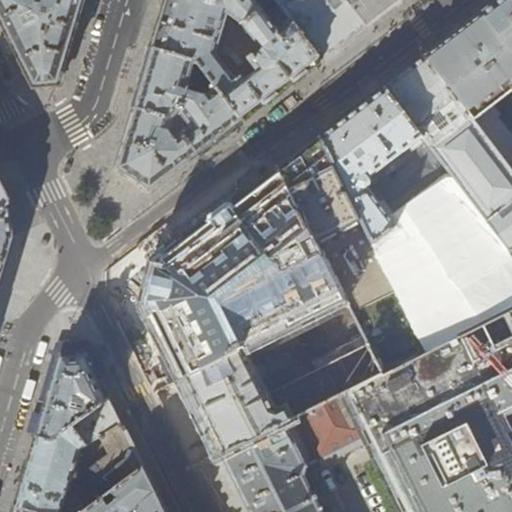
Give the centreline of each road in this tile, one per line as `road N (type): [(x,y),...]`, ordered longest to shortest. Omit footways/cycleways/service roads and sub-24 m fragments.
road 1 (residential): [(454,0),(88,271)]
road 2 (residential): [(88,271),(209,511)]
road 3 (residential): [(124,0),(91,104),(75,126),(31,155)]
road 4 (residential): [(88,271),(28,330),(0,422)]
road 5 (residential): [(88,271),(31,155)]
